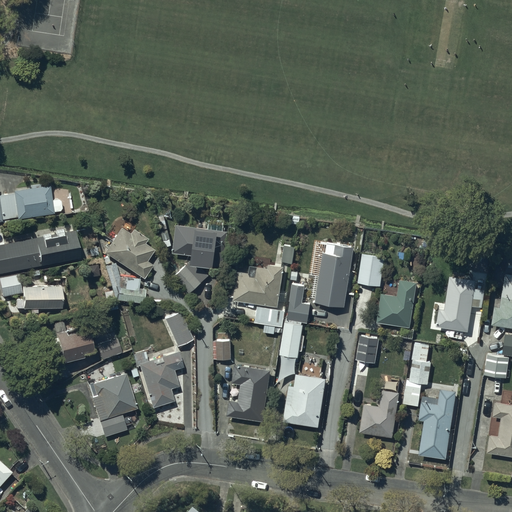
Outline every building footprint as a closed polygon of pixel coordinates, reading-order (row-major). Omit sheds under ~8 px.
[(0,214),(15,213),(15,214),(51,209),(51,207),(58,206),(57,195),(50,196),(48,180),(41,181),(41,180),(29,181),(30,183),(12,185),(13,189),(0,190),(0,214)] [(162,209),(155,211),(165,244),(171,242),(162,209)] [(176,219),(172,248),(223,255),(227,226),(176,219)] [(0,238),(0,267),(78,252),(73,224),(61,227),(61,223),(54,224),(55,227),(0,238)] [(119,223),(102,248),(142,274),(151,261),(145,257),(153,246),(143,240),(146,234),(131,225),(128,229),(119,223)] [(321,247),(313,296),(343,301),(353,242),(334,239),(332,249),(321,247)] [(284,241),(281,257),(292,259),(295,243),(284,241)] [(473,243),(469,267),(486,269),(490,246),(473,243)] [(362,247),(357,278),(380,281),(385,251),(362,247)] [(207,272),(192,255),(172,274),(188,290),(207,272)] [(110,257),(106,258),(107,261),(104,262),(112,287),(114,297),(115,297),(143,300),(144,286),(137,285),(138,274),(121,273),(120,279),(114,259),(111,260),(110,257)] [(236,267),(232,296),(277,302),(283,262),(268,260),(267,264),(249,262),(248,269),(236,267)] [(493,302),(490,320),(511,323),(511,271),(504,270),(498,303),(493,302)] [(16,271),(0,273),(0,289),(1,293),(20,289),(16,271)] [(438,304),(435,321),(466,327),(471,301),(480,303),(483,286),(473,284),(475,276),(448,271),(442,305),(438,304)] [(380,292),(376,321),(408,326),(415,281),(399,278),(396,295),(380,292)] [(303,282),(292,280),(285,315),(305,318),(309,300),(300,299),(303,282)] [(15,294),(15,303),(30,303),(30,308),(37,308),(37,303),(60,303),(60,281),(22,281),(22,294),(15,294)] [(114,297),(112,287),(104,292),(108,310),(117,308),(115,297),(114,297)] [(256,303),(253,320),(263,322),(262,330),(273,331),(273,329),(281,330),(284,307),(256,303)] [(179,307),(162,315),(175,344),(191,336),(179,307)] [(62,317),(52,319),(61,357),(82,352),(81,349),(91,346),(88,335),(98,332),(96,324),(86,327),(85,321),(64,326),(62,317)] [(285,317),(279,350),(297,353),(303,320),(285,317)] [(511,330),(504,329),(501,349),(511,350),(511,330)] [(378,334),(359,331),(355,355),(374,358),(378,334)] [(116,335),(96,343),(101,356),(121,349),(116,335)] [(214,336),(214,355),(231,355),(231,336),(214,336)] [(408,375),(405,375),(402,399),(418,402),(421,381),(427,381),(431,358),(426,357),(429,340),(413,337),(411,355),(408,375)] [(135,362),(137,362),(150,404),(172,397),(168,385),(177,382),(171,365),(181,363),(176,347),(146,357),(143,346),(131,350),(135,362)] [(507,353),(487,350),(484,370),(505,373),(507,353)] [(234,359),(231,378),(240,379),(237,396),(228,394),(225,410),(263,416),(270,364),(234,359)] [(97,414),(102,431),(124,424),(119,408),(134,403),(124,368),(90,378),(94,390),(88,392),(95,415),(97,414)] [(293,381),(288,380),(282,416),(317,422),(326,374),(295,369),(293,381)] [(456,387),(440,384),(439,394),(422,391),(418,416),(423,416),(418,449),(445,454),(456,387)] [(363,400),(358,428),(391,433),(398,388),(381,386),(379,402),(363,400)] [(489,430),(486,448),(511,451),(511,400),(494,398),(491,412),(500,413),(497,432),(489,430)] [(0,460),(0,482),(11,470),(0,460)]
